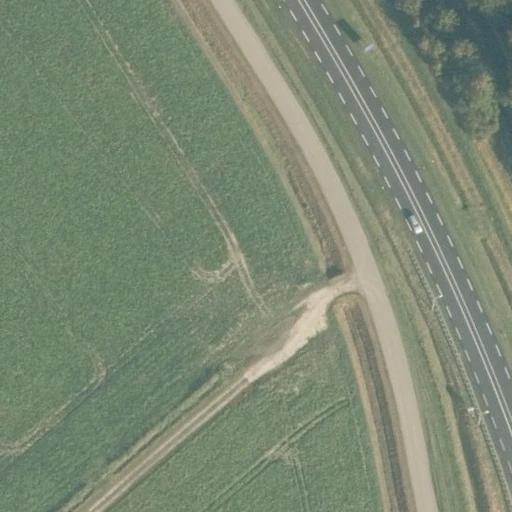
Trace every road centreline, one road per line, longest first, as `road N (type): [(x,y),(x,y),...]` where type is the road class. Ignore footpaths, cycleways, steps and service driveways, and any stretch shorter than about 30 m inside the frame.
road 1 (unclassified): [(426,511),(393,358),(351,233),(221,0)]
road 2 (trunk): [(481,351),(397,170),(300,0)]
